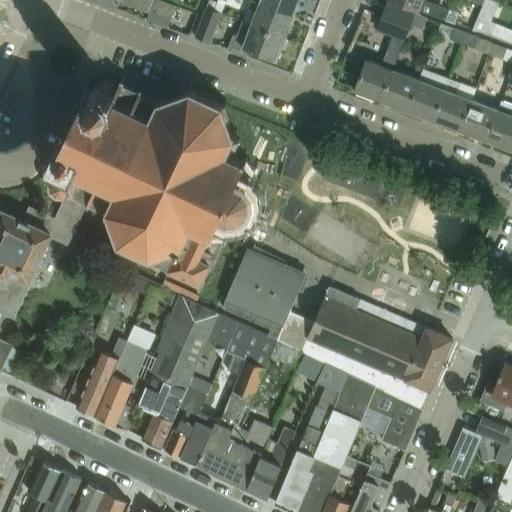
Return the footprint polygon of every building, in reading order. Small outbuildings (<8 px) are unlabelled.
[(176,6),(160,0),(96,0),(114,7),(118,0),(120,0),(171,20),(176,6)] [(283,37),(292,14),(254,0),(249,0),(247,6),(256,10),(250,24),(283,37)] [(254,0),(292,14),(297,0),(254,0)] [(392,0),(445,20),(449,8),(426,0),(392,0)] [(386,3),(376,29),(391,35),(402,39),(408,22),(412,12),(386,3)] [(209,42),(220,12),(205,7),(194,36),(209,42)] [(425,17),(412,12),(408,22),(421,27),(425,17)] [(493,25),(476,18),(471,28),(488,32),(511,42),(511,29),(494,22),(493,25)] [(282,38),(283,37),(250,24),(241,20),(236,34),(232,33),(227,48),(246,55),(249,50),(274,59),(278,49),(283,49),(285,42),(282,38)] [(462,42),(466,32),(454,28),(450,38),(462,42)] [(477,37),(466,32),(462,42),(473,47),(477,37)] [(379,99),(391,69),(402,39),(391,35),(380,64),(365,59),(354,89),(369,95),(379,99)] [(511,61),(511,49),(507,48),(502,58),(511,61)] [(432,119),(448,77),(423,67),(418,79),(407,109),(432,119)] [(407,109),(418,79),(391,69),(379,99),(407,109)] [(232,132),(224,111),(222,105),(226,101),(224,99),(219,103),(215,101),(215,99),(197,90),(196,92),(191,89),(192,84),(189,83),(188,89),(181,92),(180,91),(166,96),(167,97),(162,98),(164,95),(161,94),(160,96),(144,89),(145,86),(141,85),(139,91),(122,83),(124,77),(121,76),(118,85),(112,83),(114,82),(113,80),(110,81),(107,80),(107,78),(105,77),(105,79),(100,81),(99,80),(98,81),(99,82),(99,84),(96,82),(93,89),(88,87),(87,88),(85,87),(79,101),(82,102),(77,112),(72,110),(60,136),(65,138),(60,149),(56,147),(49,161),(55,164),(49,177),(49,178),(49,179),(48,182),(48,183),(48,185),(49,188),(50,190),(51,191),(52,192),(54,194),(57,194),(59,195),(61,195),(70,194),(85,200),(87,200),(84,207),(88,208),(89,206),(105,213),(104,216),(107,217),(109,214),(118,240),(114,243),(116,246),(120,242),(126,245),(125,246),(143,255),(144,254),(148,256),(148,262),(152,262),(152,261),(168,269),(167,271),(169,273),(169,272),(198,286),(210,259),(209,258),(208,259),(199,255),(205,242),(206,243),(209,235),(210,235),(211,235),(211,234),(213,235),(214,235),(216,235),(218,234),(218,235),(220,235),(219,234),(221,232),(222,231),(222,229),(223,229),(223,227),(225,227),(224,225),(222,225),(222,224),(226,225),(225,226),(228,227),(229,225),(230,225),(233,225),(236,225),(237,224),(238,225),(240,225),(240,223),(241,222),(243,221),(246,219),(247,218),(248,219),(250,216),(249,216),(250,214),(251,212),(252,209),(253,207),(254,208),(255,204),(253,204),(253,202),(253,200),(253,198),(253,196),(254,195),(253,193),(252,193),(251,191),(250,190),(249,187),(247,186),(248,185),(246,183),(245,184),(242,182),(240,180),(241,181),(242,180),(243,181),(245,180),(245,179),(246,178),(247,177),(247,175),(248,173),(249,173),(248,171),(247,171),(246,170),(245,168),(244,167),(243,167),(244,165),(243,164),(246,157),(243,156),(240,160),(230,156),(236,142),(238,142),(239,139),(233,136),(236,129),(233,128),(232,132)] [(459,129),(470,99),(455,93),(459,81),(448,77),(432,119),(459,129)] [(511,102),(501,98),(497,109),(485,139),(511,148),(511,102)] [(485,139),(497,109),(470,99),(459,129),(485,139)] [(66,240),(85,200),(70,194),(57,220),(30,208),(25,218),(19,216),(19,217),(3,209),(0,215),(0,277),(4,279),(0,287),(0,307),(4,310),(11,313),(14,307),(15,308),(29,279),(32,274),(36,271),(40,263),(39,258),(42,253),(41,252),(51,232),(66,240)] [(430,388),(451,337),(329,285),(314,320),(289,309),(303,278),(250,255),(254,246),(253,245),(248,255),(245,253),(222,308),(270,329),(267,335),(276,339),(301,351),(324,360),(375,385),(384,389),(399,397),(420,407),(429,387),(430,388)] [(190,376),(206,338),(217,312),(178,294),(157,344),(156,349),(159,350),(156,357),(145,382),(165,391),(157,411),(152,409),(140,436),(160,445),(179,403),(190,376)] [(226,347),(236,321),(217,312),(206,338),(226,347)] [(255,330),(236,321),(226,347),(218,364),(225,367),(237,373),(255,330)] [(144,381),(145,382),(156,357),(144,352),(150,336),(131,327),(124,343),(118,358),(94,414),(124,428),(144,381)] [(247,427),(238,423),(250,396),(252,396),(269,356),(294,367),(298,358),(301,351),(276,339),(267,335),(255,330),(237,373),(219,416),(216,414),(215,418),(196,462),(212,469),(212,470),(245,486),(260,452),(271,424),(252,415),(247,427)] [(0,365),(10,344),(0,339),(0,365)] [(94,414),(118,358),(124,343),(115,339),(109,354),(100,350),(76,406),(94,414)] [(24,343),(16,361),(27,366),(35,348),(24,343)] [(324,360),(301,351),(298,358),(320,368),(324,360)] [(343,461),(346,454),(367,405),(375,385),(324,360),(320,368),(315,379),(324,384),(316,403),(315,403),(274,499),(302,511),(320,511),(338,472),(343,461)] [(481,399),(488,402),(505,409),(508,401),(511,403),(511,366),(505,363),(501,373),(499,372),(497,376),(499,377),(495,386),(487,383),(481,399)] [(180,455),(198,410),(209,385),(190,376),(179,403),(187,407),(183,418),(181,417),(176,428),(173,426),(164,447),(180,455)] [(391,415),(399,397),(384,389),(375,385),(367,405),(391,415)] [(423,408),(420,407),(399,397),(391,415),(381,437),(405,448),(423,408)] [(196,462),(215,418),(198,410),(180,455),(196,462)] [(511,427),(483,416),(476,430),(482,433),(511,445),(511,427)] [(468,467),(482,434),(482,433),(476,430),(463,425),(448,459),(445,466),(465,474),(468,467)] [(289,441),(293,431),(282,426),(279,435),(277,435),(268,456),(260,452),(245,486),(267,495),(289,441)] [(357,459),(346,454),(343,461),(354,466),(357,459)] [(511,511),(511,456),(492,502),(488,511),(511,511)] [(41,511),(62,468),(43,459),(29,490),(36,493),(27,511),(41,511)] [(64,511),(81,476),(62,468),(41,511),(64,511)] [(377,511),(380,507),(389,487),(378,482),(380,476),(367,471),(349,511),(377,511)] [(349,477),(338,472),(320,511),(345,511),(350,501),(341,497),(349,477)] [(95,511),(106,489),(87,480),(72,511),(95,511)] [(119,511),(126,498),(106,489),(95,511),(119,511)] [(488,511),(492,502),(483,499),(480,497),(473,511),(488,511)] [(448,511),(452,505),(445,502),(441,511),(428,505),(425,511),(448,511)]
